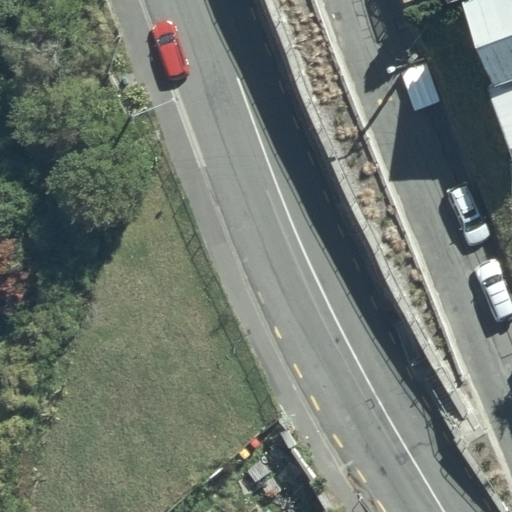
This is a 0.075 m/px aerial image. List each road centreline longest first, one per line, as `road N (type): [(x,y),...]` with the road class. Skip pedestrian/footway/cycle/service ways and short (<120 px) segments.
road 1 (secondary): [(445,511),(297,234),(210,0)]
road 2 (residential): [(511,409),(354,0)]
